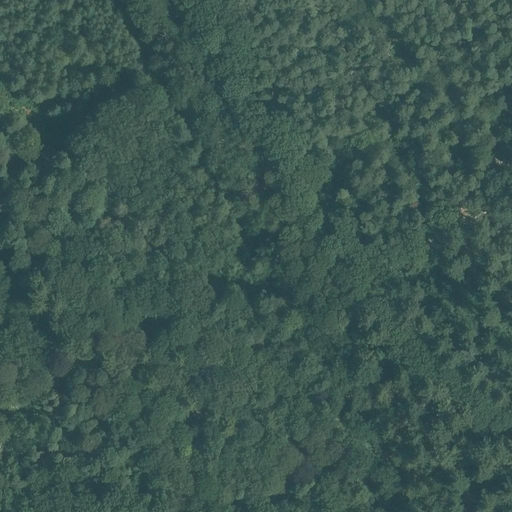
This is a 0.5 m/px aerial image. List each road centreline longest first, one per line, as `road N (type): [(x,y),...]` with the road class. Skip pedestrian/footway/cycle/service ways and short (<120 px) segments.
road 1 (track): [(371,290),(287,154),(210,0)]
road 2 (track): [(511,425),(451,377),(371,290)]
road 3 (track): [(511,194),(419,247),(371,290)]
